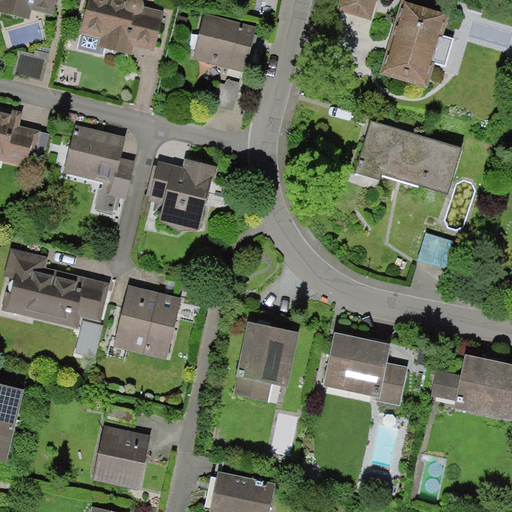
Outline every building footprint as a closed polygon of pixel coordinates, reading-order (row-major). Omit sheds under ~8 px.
[(0,0),(0,15),(9,20),(27,20),(29,12),(53,19),(58,0),(0,0)] [(143,3),(132,0),(85,0),(71,54),(102,63),(105,54),(112,57),(126,81),(135,76),(127,61),(131,46),(152,52),(161,17),(141,12),(143,3)] [(373,0),(339,0),(336,11),(368,19),(373,0)] [(443,20),(400,8),(381,77),(423,89),(429,69),(447,75),(456,43),(438,38),(443,20)] [(255,31),(202,20),(191,63),(239,75),(237,85),(222,81),(220,87),(210,86),(198,115),(235,111),(255,31)] [(18,51),(11,77),(43,85),(52,50),(38,47),(36,55),(18,51)] [(17,115),(0,109),(0,159),(38,170),(48,136),(14,127),(17,115)] [(465,152),(370,120),(350,178),(374,186),(377,177),(448,201),(465,152)] [(123,138),(73,125),(60,174),(96,183),(89,211),(110,217),(115,199),(123,202),(133,164),(117,160),(123,138)] [(215,170),(182,161),(157,163),(149,200),(162,202),(157,220),(177,231),(195,229),(207,183),(212,184),(215,170)] [(47,258),(9,249),(3,272),(12,274),(2,312),(76,331),(79,319),(95,324),(105,286),(44,270),(47,258)] [(183,301),(127,286),(111,349),(167,364),(183,301)] [(300,336),(244,324),(232,380),(236,381),(232,397),(266,405),(270,387),(288,391),(300,336)] [(389,348),(331,335),(318,390),(398,408),(406,369),(385,364),(389,348)] [(511,369),(461,359),(457,376),(435,372),(430,396),(453,400),(451,409),(511,421),(511,369)] [(0,463),(2,464),(19,395),(0,390),(0,463)] [(108,407),(92,482),(138,492),(151,431),(135,428),(138,414),(108,407)] [(266,511),(273,485),(214,472),(205,511),(266,511)]
